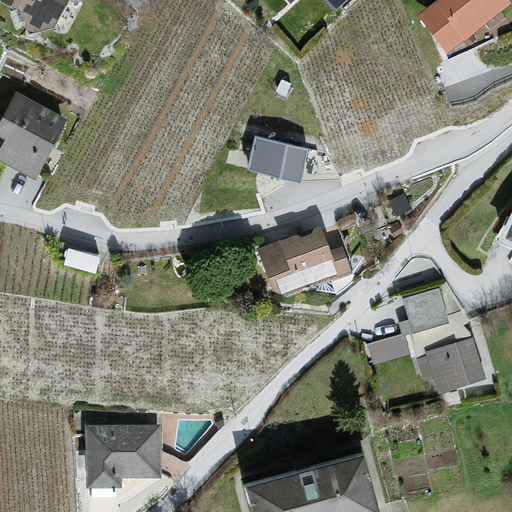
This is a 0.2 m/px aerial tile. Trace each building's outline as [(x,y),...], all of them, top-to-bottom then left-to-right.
[(0,0),(0,5),(15,13),(23,33),(48,28),(60,0),(0,0)] [(345,0),(311,0),(331,17),(345,0)] [(430,0),(411,15),(437,50),(498,5),(494,0),(430,0)] [(58,121),(12,94),(0,114),(0,140),(4,143),(0,150),(0,159),(26,175),(58,121)] [(248,165),(300,177),(308,144),(256,131),(248,165)] [(511,196),(489,239),(511,251),(511,196)] [(312,229),(249,251),(266,299),(343,273),(331,237),(316,242),(312,229)] [(440,295),(399,302),(398,338),(365,348),(371,371),(405,360),(421,364),(431,397),(477,383),(468,341),(444,325),(440,295)] [(153,427),(77,428),(77,480),(154,479),(153,427)] [(357,455),(249,486),(256,511),(367,511),(373,510),(357,455)]
